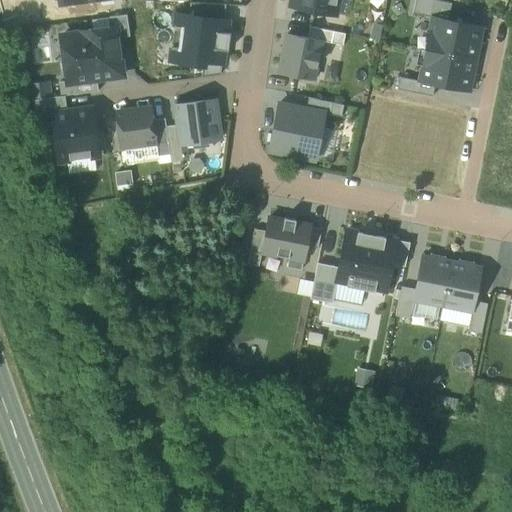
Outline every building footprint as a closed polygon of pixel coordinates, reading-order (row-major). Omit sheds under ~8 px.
[(334,14),(337,0),(289,0),(288,5),(334,14)] [(414,0),(412,13),(432,17),(432,16),(448,19),(451,3),(435,0),(414,0)] [(190,2),(188,15),(223,20),(226,4),(190,2)] [(109,17),(110,28),(116,28),(118,38),(129,36),(126,14),(109,17)] [(170,60),(203,64),(204,64),(204,60),(222,62),(224,50),(228,50),(230,33),(226,32),(228,21),(223,20),(188,15),(176,14),(170,60)] [(432,17),(425,49),(475,59),(482,26),(448,19),(432,16),(432,17)] [(110,28),(109,17),(92,19),(93,31),(110,28)] [(369,38),(378,40),(381,24),(372,22),(369,38)] [(345,33),(309,26),(307,38),(321,41),(342,45),(345,33)] [(83,45),(62,48),(67,81),(67,83),(96,79),(123,75),(118,38),(116,28),(110,28),(93,31),(81,32),(83,45)] [(83,45),(81,32),(61,35),(62,48),(83,45)] [(307,38),(286,33),(278,72),(313,79),(321,41),(307,38)] [(434,84),(468,91),(475,59),(425,49),(419,81),(434,84)] [(204,64),(203,64),(201,77),(221,74),(222,62),(204,60),(204,64)] [(293,88),(294,75),(269,73),(268,87),(293,88)] [(432,96),(434,84),(419,81),(399,77),(397,89),(432,96)] [(67,83),(67,81),(59,82),(61,96),(64,95),(98,91),(96,79),(67,83)] [(31,85),(33,97),(49,95),(47,83),(31,85)] [(52,113),(66,111),(64,95),(61,96),(32,100),(40,126),(54,125),(52,113)] [(308,97),(305,109),(325,113),(341,116),(343,104),(308,97)] [(177,124),(180,144),(193,142),(193,147),(207,145),(207,140),(219,139),(214,99),(175,104),(177,124)] [(305,109),(278,103),(268,150),(315,159),(325,113),(305,109)] [(93,156),(97,156),(90,108),(66,111),(52,113),(54,125),(55,135),(59,135),(62,160),(66,160),(93,156)] [(152,120),(151,108),(115,112),(120,147),(124,147),(155,142),(152,120)] [(157,155),(169,154),(165,126),(164,118),(152,120),(155,142),(157,155)] [(177,124),(165,126),(169,154),(170,161),(182,160),(180,144),(177,124)] [(158,160),(157,155),(155,142),(124,147),(126,165),(158,160)] [(93,156),(66,160),(68,172),(95,169),(93,156)] [(114,172),(116,185),(132,183),(130,170),(114,172)] [(265,230),(261,251),(288,256),(286,266),(301,270),(306,245),(310,226),(294,222),(295,219),(284,217),(283,220),(268,217),(265,230)] [(321,228),(310,226),(306,245),(317,247),(321,228)] [(261,251),(265,230),(253,228),(247,264),(258,266),(261,251)] [(395,239),(346,229),(338,267),(335,283),(336,283),(333,299),(360,304),(364,288),(385,293),(391,263),(395,239)] [(404,266),(409,243),(395,239),(391,263),(404,266)] [(473,300),(480,268),(473,267),(457,263),(444,261),(428,258),(422,256),(415,288),(413,298),(441,304),(471,310),(473,300)] [(338,267),(317,262),(309,298),(332,302),(333,299),(336,283),(335,283),(338,267)] [(413,298),(415,288),(400,285),(394,315),(409,318),(410,313),(413,298)] [(438,319),(441,304),(413,298),(410,313),(438,319)] [(487,302),(473,300),(471,310),(468,325),(467,329),(481,332),(487,302)] [(441,304),(438,319),(468,325),(471,310),(441,304)] [(357,367),(353,385),(371,388),(374,371),(357,367)]
